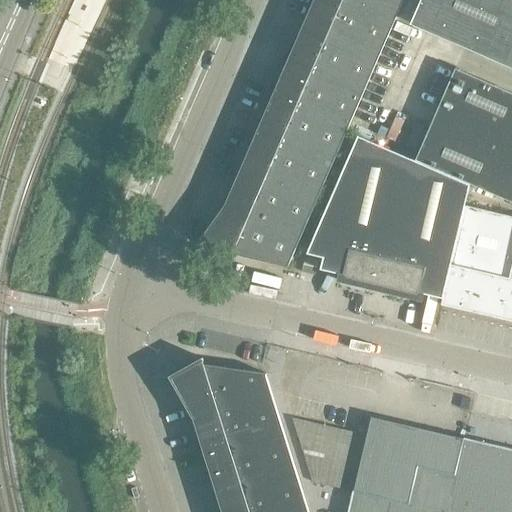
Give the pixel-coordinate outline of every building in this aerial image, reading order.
[(302,18),(301,19),(380,53),(396,16),(358,0),(312,0),(310,6),(309,5),(309,6),(310,7),(304,19),(302,18)] [(358,0),(396,16),(403,0),(358,0)] [(511,0),(420,0),(411,23),(463,49),(511,68),(511,0)] [(380,53),(301,19),(302,19),(303,20),(298,32),(294,31),(284,54),(283,54),(283,55),(277,67),(284,72),(280,80),(272,79),(269,92),(268,93),(269,93),(262,118),(264,118),(259,130),(257,130),(256,130),(332,163),(380,53)] [(415,159),(470,183),(511,201),(511,93),(455,68),(415,159)] [(241,166),(240,167),(316,200),(332,163),(256,130),(256,131),(258,132),(253,144),(252,144),(251,145),(253,145),(249,154),(248,153),(247,154),(248,155),(243,167),(241,166)] [(443,298),(465,205),(470,183),(415,159),(358,135),(306,253),(323,257),(320,269),(342,274),(341,280),(340,280),(340,281),(370,288),(370,284),(390,289),(389,293),(420,300),(420,299),(419,298),(420,292),(443,298)] [(225,203),(224,204),(300,237),(316,200),(240,167),(241,168),(225,203)] [(217,216),(201,238),(219,251),(235,262),(235,261),(237,255),(288,267),(288,266),(300,237),(224,204),(225,205),(217,216)] [(511,216),(465,205),(443,298),(441,304),(511,320),(511,216)] [(318,260),(305,257),(302,271),(315,275),(318,260)] [(193,418),(193,419),(271,394),(265,375),(266,375),(266,373),(204,364),(202,360),(203,360),(202,358),(169,376),(187,406),(190,405),(194,418),(193,418)] [(271,394),(193,419),(194,419),(206,456),(205,456),(205,457),(283,432),(271,394)] [(353,490),(352,490),(347,511),(511,511),(511,448),(463,437),(463,438),(371,417),(353,490)] [(340,488),(353,432),(292,418),(312,482),(340,488)] [(217,495),(295,470),(283,432),(205,457),(206,457),(218,494),(217,494),(217,495)] [(218,495),(223,511),(296,511),(307,509),(295,470),(217,495),(217,496),(218,495)]
